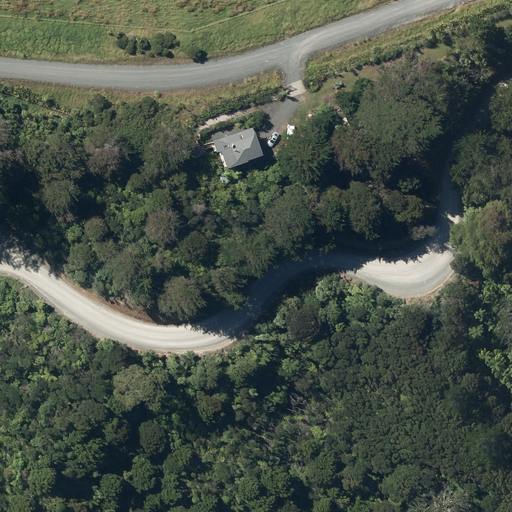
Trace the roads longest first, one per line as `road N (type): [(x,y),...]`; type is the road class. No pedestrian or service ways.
road 1 (tertiary): [(0,265),(41,271),(163,338),(225,321),(277,275),(337,257),(401,271),(442,238),(457,143),(511,71)]
road 2 (unclassified): [(0,65),(111,75),(221,70),(431,0)]
